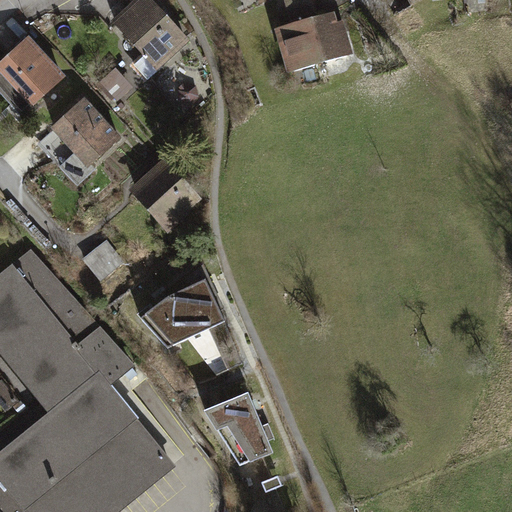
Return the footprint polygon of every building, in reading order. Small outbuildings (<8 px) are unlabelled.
[(148,0),(142,0),(117,24),(145,55),(134,65),(147,79),(161,66),(159,63),(185,40),(148,0)] [(323,18),(317,0),(286,0),(295,26),(279,31),(291,71),(349,55),(342,33),(335,35),(330,16),(323,18)] [(29,41),(0,68),(0,89),(13,104),(23,94),(33,104),(62,77),(29,41)] [(113,73),(102,83),(118,99),(128,90),(113,73)] [(196,96),(195,87),(186,84),(178,91),(181,100),(190,102),(196,96)] [(85,102),(55,129),(77,153),(61,168),(77,185),(94,170),(89,164),(118,138),(85,102)] [(196,199),(165,165),(137,190),(165,221),(180,207),(183,211),(196,199)] [(85,260),(101,279),(122,261),(107,242),(85,260)] [(0,511),(114,511),(171,465),(106,386),(131,366),(30,254),(0,279),(0,348),(54,413),(0,457),(0,511)] [(168,297),(141,319),(168,349),(210,329),(229,370),(242,364),(224,321),(200,268),(188,277),(192,286),(168,297)] [(35,398),(0,356),(0,373),(26,405),(35,398)] [(0,382),(0,402),(5,410),(17,401),(2,382),(0,382)] [(247,395),(206,412),(240,466),(271,452),(267,441),(274,438),(268,425),(261,428),(247,395)] [(262,483),(266,493),(276,489),(272,479),(262,483)]
